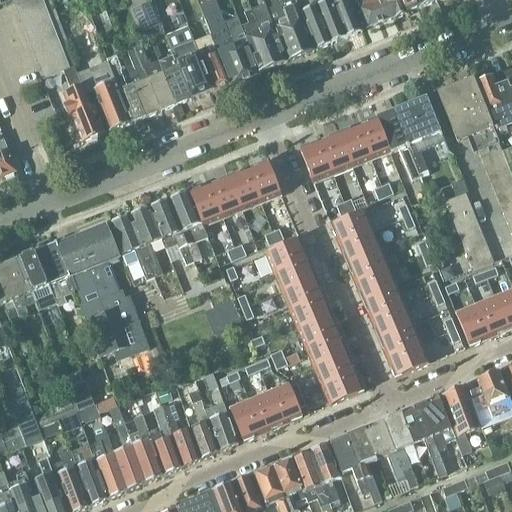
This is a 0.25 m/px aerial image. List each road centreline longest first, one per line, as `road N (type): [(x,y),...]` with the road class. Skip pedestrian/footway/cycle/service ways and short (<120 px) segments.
road 1 (residential): [(390,406),(262,116)]
road 2 (residential): [(135,511),(179,487),(390,406)]
road 3 (residential): [(262,116),(511,18)]
road 4 (residential): [(49,203),(262,116)]
road 5 (residential): [(49,203),(0,74)]
road 6 (residential): [(390,406),(511,346)]
